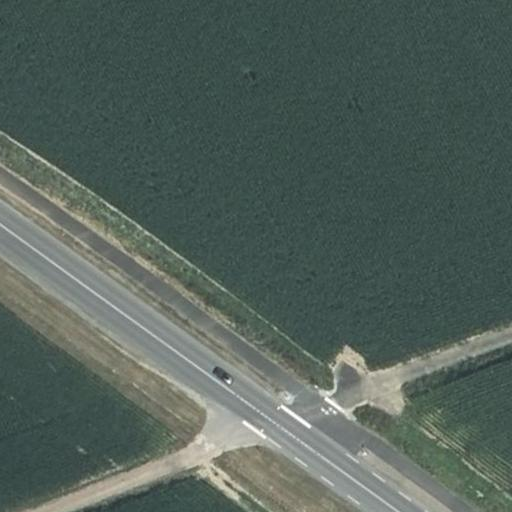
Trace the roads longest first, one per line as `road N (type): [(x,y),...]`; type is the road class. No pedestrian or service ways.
road 1 (track): [(42,511),(511,333)]
road 2 (secondary): [(0,223),(403,511)]
